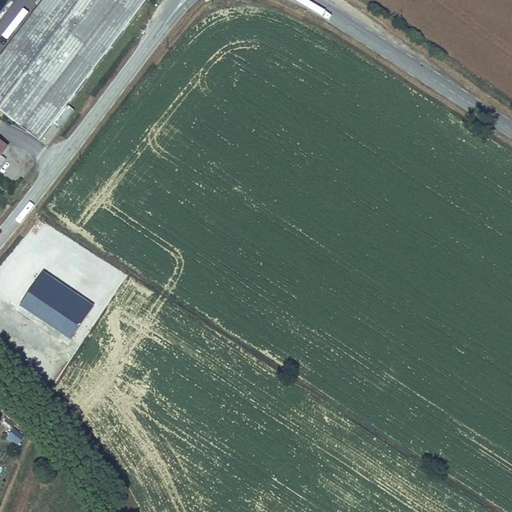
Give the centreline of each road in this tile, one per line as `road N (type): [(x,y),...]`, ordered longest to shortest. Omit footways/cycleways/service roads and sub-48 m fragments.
road 1 (tertiary): [(170,16),(0,237)]
road 2 (tertiary): [(309,0),(511,129)]
road 3 (residential): [(0,373),(64,445),(106,511)]
